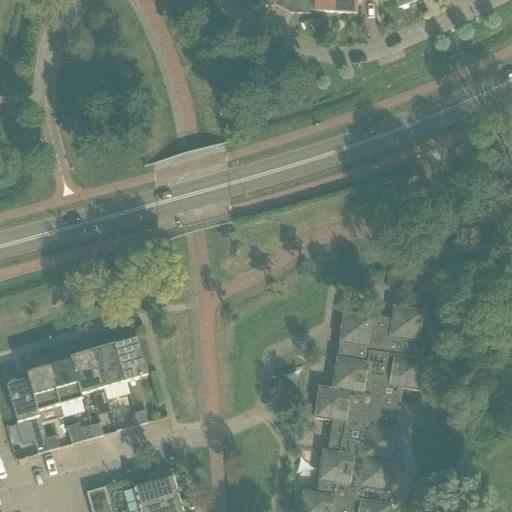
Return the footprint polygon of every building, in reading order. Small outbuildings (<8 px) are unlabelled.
[(315,0),(314,13),(336,14),(336,0),(315,0)] [(336,0),(336,14),(357,16),(357,0),(336,0)] [(393,0),(398,11),(418,2),(417,0),(393,0)] [(392,322),(359,318),(344,315),(339,347),(340,347),(337,361),(336,361),(332,392),(318,390),(314,422),(332,425),(330,439),(331,439),(329,454),(322,453),(317,485),(318,485),(317,497),(302,494),(299,511),(392,511),(393,507),(386,506),(388,495),(390,496),(400,433),(397,433),(403,392),(422,395),(427,363),(418,362),(420,347),(421,347),(426,314),(393,309),(392,322)] [(137,340),(127,343),(115,346),(116,351),(126,385),(148,379),(137,340)] [(126,385),(116,351),(115,346),(93,353),(94,357),(104,392),(126,385)] [(104,392),(94,357),(93,353),(69,359),(71,364),(82,403),(84,402),(82,398),(104,392)] [(82,403),(71,364),(49,370),(61,409),(82,403)] [(61,409),(49,370),(28,376),(29,381),(30,381),(40,415),(55,411),(58,422),(64,420),(61,409)] [(18,379),(4,383),(17,426),(23,447),(35,444),(35,445),(37,445),(40,456),(50,454),(47,441),(43,426),(40,415),(30,381),(29,381),(28,376),(27,377),(27,378),(19,381),(18,379)] [(144,413),(135,416),(139,428),(148,426),(144,413)] [(139,428),(135,416),(125,419),(128,431),(139,428)] [(100,426),(90,429),(94,441),(104,438),(100,426)] [(94,441),(90,429),(80,432),(84,444),(94,441)] [(56,439),(47,441),(50,454),(59,451),(56,439)] [(167,472),(131,482),(139,511),(145,511),(179,503),(173,480),(169,481),(167,472)] [(111,511),(106,491),(86,496),(90,511),(111,511)] [(182,511),(179,503),(145,511),(182,511)]
